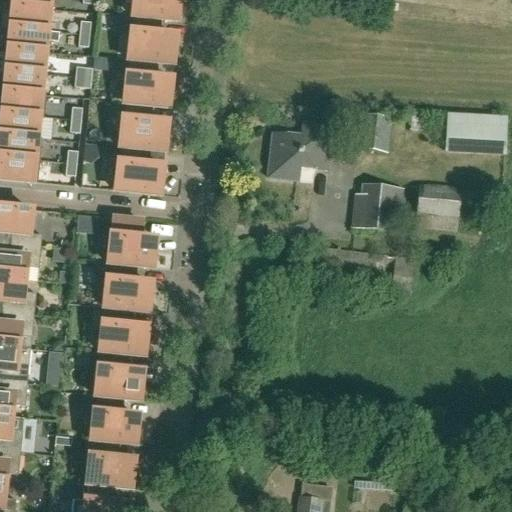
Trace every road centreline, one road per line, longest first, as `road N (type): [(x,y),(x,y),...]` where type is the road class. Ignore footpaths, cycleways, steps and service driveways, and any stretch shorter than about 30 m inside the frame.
road 1 (residential): [(170,511),(199,215)]
road 2 (residential): [(199,215),(222,0)]
road 3 (residential): [(199,215),(0,197)]
